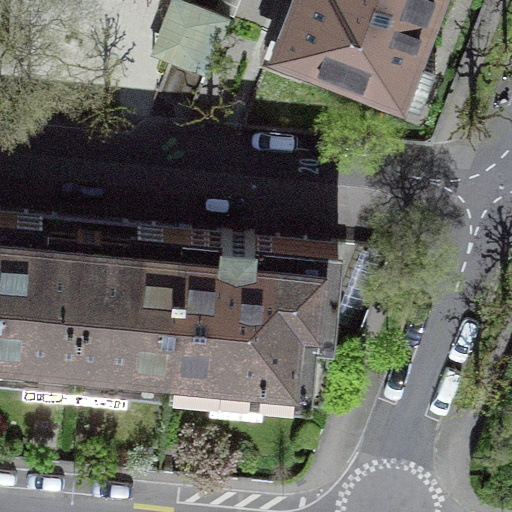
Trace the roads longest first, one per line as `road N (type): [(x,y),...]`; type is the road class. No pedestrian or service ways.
road 1 (residential): [(0,127),(501,174)]
road 2 (residential): [(501,174),(368,511)]
